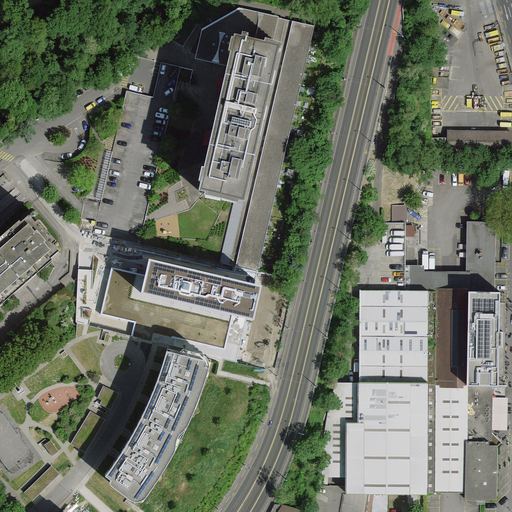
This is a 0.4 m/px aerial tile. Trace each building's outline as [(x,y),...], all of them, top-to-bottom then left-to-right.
[(236,40),(279,49),(286,20),(240,9),(205,29),(198,57),(231,65),(233,55),(229,54),(232,41),(236,42),(236,40)] [(454,48),(473,21),(457,10),(438,36),(454,48)] [(315,26),(286,20),(279,49),(270,88),(270,89),(299,96),(315,26)] [(270,88),(279,49),(236,40),(236,42),(232,41),(229,54),(233,55),(231,65),(228,78),(270,88)] [(182,67),(163,62),(154,97),(128,91),(98,215),(94,233),(140,244),(145,223),(147,216),(176,90),(182,67)] [(270,89),(270,88),(228,78),(220,112),(262,122),(270,89)] [(286,151),(299,96),(270,89),(262,122),(257,145),(286,151)] [(257,145),(262,122),(220,112),(211,147),(254,157),(257,145)] [(511,152),(511,132),(448,132),(448,151),(511,152)] [(446,139),(432,139),(433,152),(446,152),(446,139)] [(254,157),(244,201),(251,202),(273,207),(286,151),(257,145),(254,157)] [(254,157),(211,147),(206,169),(203,169),(200,182),(203,183),(201,191),(206,192),(205,196),(235,202),(238,203),(239,199),(244,201),(254,157)] [(236,267),(237,267),(251,202),(244,201),(239,199),(238,203),(235,202),(220,263),(236,267)] [(258,272),(273,207),(251,202),(237,267),(254,271),(258,272)] [(406,223),(406,207),(406,205),(394,205),(394,223),(406,223)] [(29,216),(0,241),(0,254),(24,282),(60,251),(29,216)] [(381,291),(406,291),(406,264),(406,238),(406,223),(394,223),(381,223),(381,291)] [(416,223),(406,223),(406,238),(416,238),(416,223)] [(469,270),(469,292),(481,292),(494,292),(495,224),(484,224),(470,224),(469,270)] [(0,254),(0,302),(24,282),(0,254)] [(235,273),(233,279),(149,259),(145,276),(112,268),(102,314),(136,322),(134,329),(132,336),(221,358),(237,362),(256,278),(253,277),(254,274),(254,271),(237,267),(236,267),(235,273)] [(425,264),(406,264),(406,291),(469,292),(469,270),(425,270),(425,264)] [(0,364),(77,299),(67,288),(0,345),(0,364)] [(381,291),(360,291),(359,382),(359,423),(347,422),(348,476),(347,493),(369,493),(420,493),(426,493),(465,493),(466,441),(467,386),(469,292),(406,291),(381,291)] [(469,292),(467,386),(480,386),(481,292),(469,292)] [(161,385),(198,401),(204,384),(208,370),(211,362),(181,354),(172,351),(165,373),(161,385)] [(359,423),(359,382),(346,382),(337,382),(329,407),(318,476),(337,477),(348,476),(347,422),(359,423)] [(198,401),(161,385),(154,401),(147,415),(185,435),(191,420),(198,401)] [(120,393),(104,386),(98,398),(103,400),(101,404),(111,410),(120,393)] [(492,386),(480,386),(467,386),(466,441),(491,441),(491,432),(492,386)] [(494,428),(509,428),(510,396),(495,396),(494,428)] [(91,411),(72,444),(86,453),(106,420),(91,411)] [(176,450),(185,435),(147,415),(140,429),(131,445),(164,466),(176,450)] [(491,445),(498,446),(501,442),(491,432),(491,441),(491,445)] [(59,451),(51,440),(44,445),(52,456),(59,451)] [(497,500),(498,446),(491,445),(491,441),(466,441),(465,493),(465,499),(497,500)] [(156,481),(164,466),(131,445),(122,457),(111,473),(119,479),(144,497),(156,481)] [(52,466),(25,493),(33,501),(60,474),(52,466)] [(365,511),(369,493),(347,493),(343,511),(365,511)]
